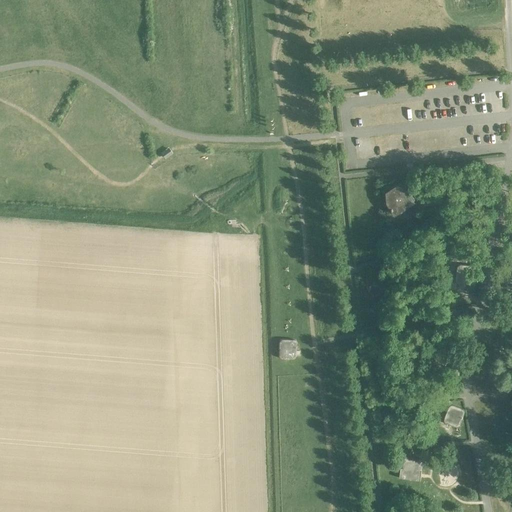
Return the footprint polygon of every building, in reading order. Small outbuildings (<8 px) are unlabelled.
[(395,214),(414,202),(406,190),(399,186),(395,186),(389,191),(387,194),(388,203),(395,214)] [(474,268),(460,267),(458,269),(458,283),(461,286),(473,287),(476,284),(477,272),(474,268)] [(445,369),(450,346),(418,337),(412,361),(445,369)] [(280,357),(282,358),(292,358),(294,357),(295,356),(296,354),(296,344),(295,341),(294,340),(292,339),(282,339),(280,339),(279,341),(278,342),(278,354),(278,356),(280,357)] [(450,405),(448,407),(443,419),(444,421),(445,422),(455,426),(457,426),(459,425),(464,413),(464,411),(463,410),(462,409),(453,405),(450,405)] [(404,462),(402,480),(424,483),(425,465),(421,461),(408,459),(404,462)]
